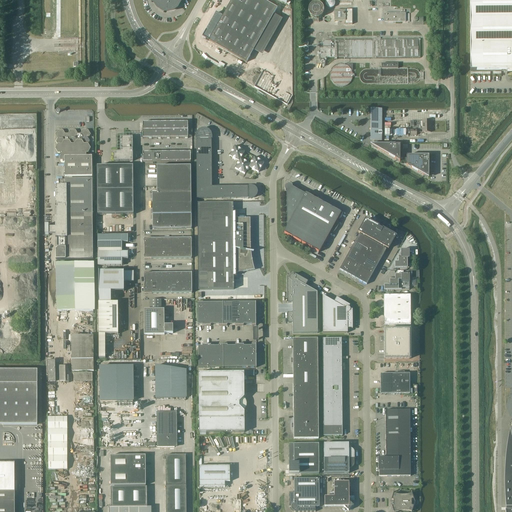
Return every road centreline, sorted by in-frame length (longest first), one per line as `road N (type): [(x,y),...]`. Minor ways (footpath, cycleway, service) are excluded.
road 1 (unclassified): [(366,511),(363,299),(273,253)]
road 2 (unclassified): [(276,511),(273,253)]
road 3 (tertiary): [(475,511),(473,284)]
road 4 (unclassified): [(0,94),(131,93),(151,85)]
